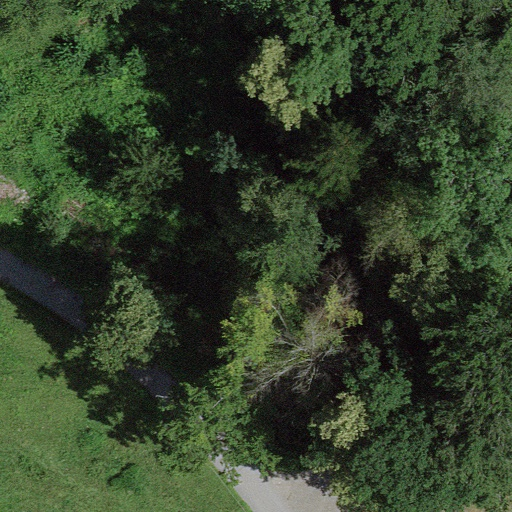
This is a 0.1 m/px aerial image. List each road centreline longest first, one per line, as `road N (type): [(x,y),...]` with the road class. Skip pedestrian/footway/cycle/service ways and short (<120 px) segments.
road 1 (track): [(281,511),(185,405),(95,324),(0,266)]
road 2 (track): [(511,456),(365,483),(281,511)]
